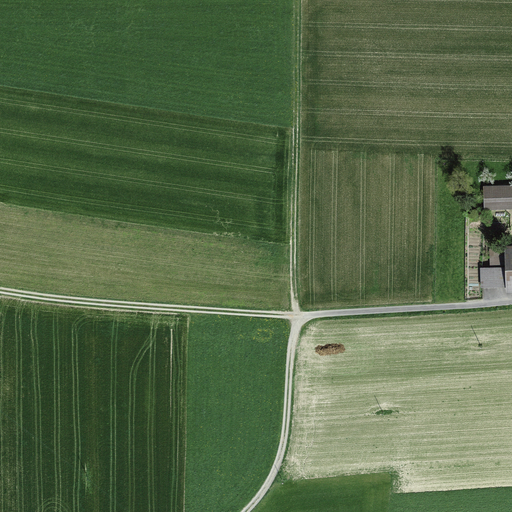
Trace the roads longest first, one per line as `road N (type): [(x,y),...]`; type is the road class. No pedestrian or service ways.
road 1 (track): [(0,290),(303,317)]
road 2 (track): [(239,511),(275,469),(292,334),(303,317)]
road 3 (track): [(303,317),(511,302)]
